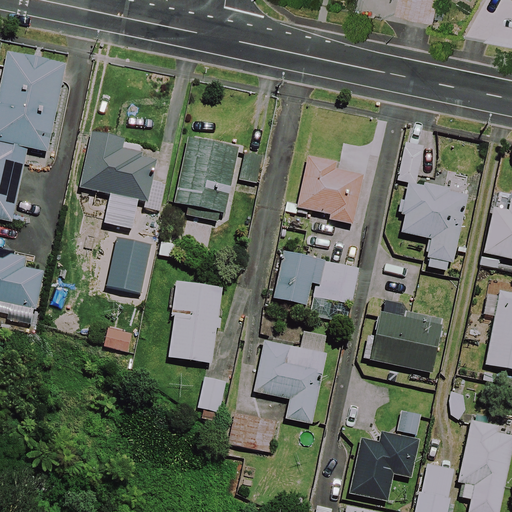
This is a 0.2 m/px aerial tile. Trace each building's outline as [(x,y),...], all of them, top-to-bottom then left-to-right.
[(439,0),(401,0),(398,13),(434,22),(439,0)] [(482,0),(457,0),(455,4),(475,15),(482,0)] [(67,69),(9,56),(0,98),(0,221),(13,224),(29,151),(48,155),(67,69)] [(170,85),(158,83),(152,112),(164,114),(170,85)] [(122,142),(94,136),(82,192),(145,205),(154,160),(120,152),(122,142)] [(238,153),(189,142),(174,206),(190,209),(188,218),(221,226),(238,153)] [(424,149),(405,145),(398,182),(416,186),(424,149)] [(257,189),(265,158),(243,153),(235,184),(257,189)] [(338,166),(309,159),(298,210),(331,217),(330,222),(351,227),(362,178),(336,172),(338,166)] [(465,176),(447,175),(446,190),(405,188),(402,238),(429,239),(427,271),(451,272),(453,249),(461,249),(465,176)] [(511,201),(511,202),(509,215),(494,211),(484,255),(511,261),(511,201)] [(359,271),(283,255),(273,301),(308,308),(310,298),(351,307),(359,271)] [(0,302),(9,305),(8,311),(36,316),(44,275),(32,272),(32,268),(0,261),(0,302)] [(221,290),(177,285),(169,361),(212,366),(221,290)] [(511,296),(500,294),(486,367),(511,372),(511,296)] [(404,307),(383,303),(375,339),(368,338),(363,361),(433,376),(444,323),(402,314),(404,307)] [(134,338),(108,331),(103,348),(129,355),(134,338)] [(325,356),(264,344),(254,395),(289,402),(285,421),(311,427),(325,356)] [(226,384),(204,380),(198,410),(220,415),(226,384)] [(464,396),(450,396),(450,421),(465,421),(464,396)] [(419,414),(400,411),(396,433),(415,437),(419,414)] [(279,424),(235,416),(229,447),(273,455),(279,424)] [(511,434),(511,433),(471,424),(456,498),(471,502),(468,511),(499,511),(510,462),(506,461),(511,434)] [(419,443),(379,434),(377,444),(361,441),(349,496),(387,504),(393,476),(411,480),(419,443)] [(446,511),(454,473),(423,467),(414,511),(446,511)]
